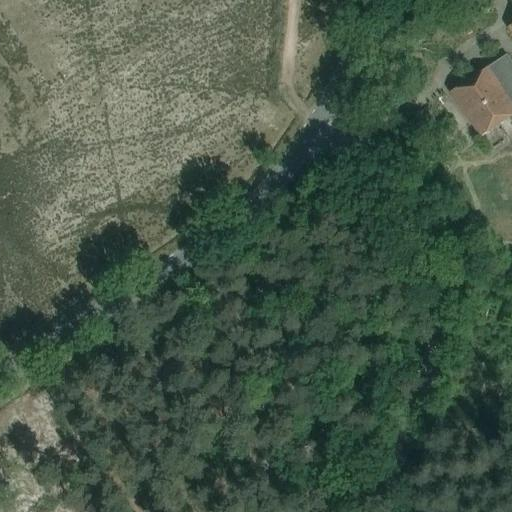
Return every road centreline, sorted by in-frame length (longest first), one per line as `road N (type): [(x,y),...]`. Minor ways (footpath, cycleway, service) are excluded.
road 1 (unclassified): [(375,511),(438,291),(425,246),(335,98)]
road 2 (unclassified): [(0,376),(216,231),(287,169),(335,98)]
